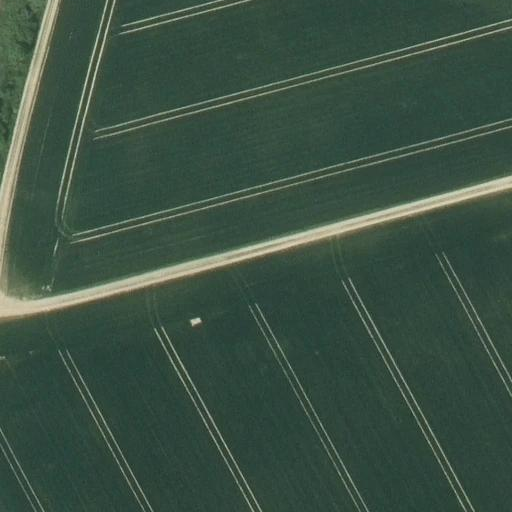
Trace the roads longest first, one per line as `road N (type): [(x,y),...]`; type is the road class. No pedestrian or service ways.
road 1 (track): [(0,315),(511,180)]
road 2 (track): [(62,0),(48,101),(6,228),(0,275)]
